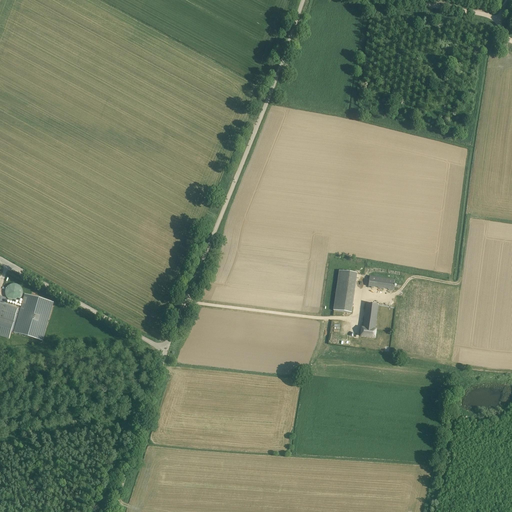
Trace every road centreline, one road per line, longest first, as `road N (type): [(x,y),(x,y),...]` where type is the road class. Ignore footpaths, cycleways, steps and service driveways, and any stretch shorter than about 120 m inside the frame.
road 1 (track): [(184,300),(355,318),(362,281),(372,271),(460,282),(492,54)]
road 2 (unclassified): [(303,0),(166,350)]
road 3 (unclassified): [(166,350),(0,260)]
road 4 (unclassified): [(113,511),(166,350)]
road 5 (track): [(427,511),(453,374)]
road 6 (unclassified): [(511,42),(491,18),(396,0)]
